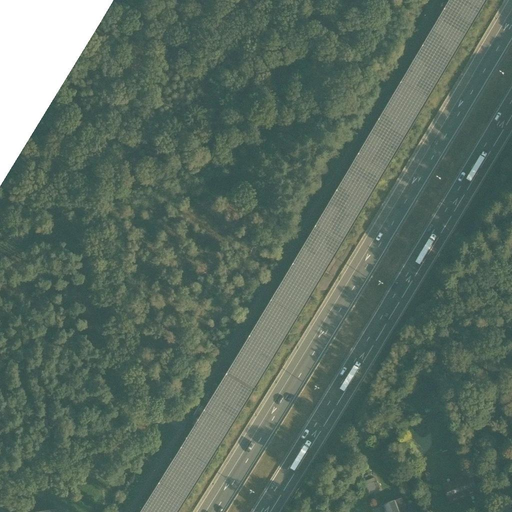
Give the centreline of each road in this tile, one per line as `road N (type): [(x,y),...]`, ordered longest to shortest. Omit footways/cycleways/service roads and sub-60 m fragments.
road 1 (motorway): [(511,15),(201,511)]
road 2 (track): [(184,423),(444,0)]
road 3 (motorway): [(267,511),(511,104)]
